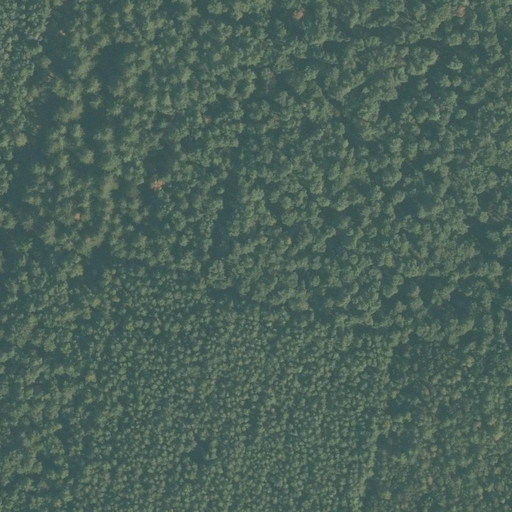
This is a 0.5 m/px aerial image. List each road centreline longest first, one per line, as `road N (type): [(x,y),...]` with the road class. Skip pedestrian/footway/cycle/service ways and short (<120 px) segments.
road 1 (track): [(487,0),(403,337)]
road 2 (unknown): [(79,0),(20,225)]
road 3 (track): [(403,337),(359,511)]
